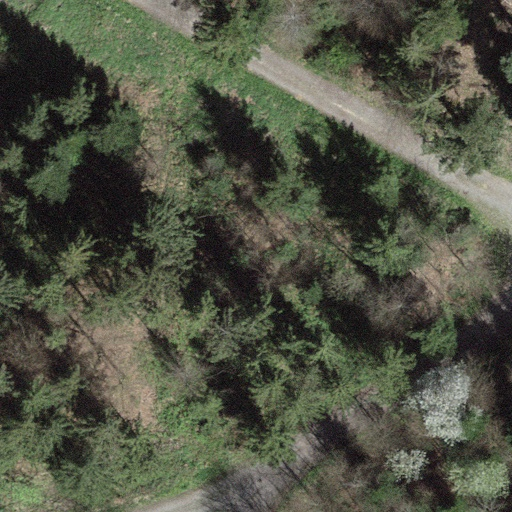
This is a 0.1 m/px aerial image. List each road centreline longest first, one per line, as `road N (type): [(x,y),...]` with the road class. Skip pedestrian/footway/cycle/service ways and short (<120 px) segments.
road 1 (track): [(511,213),(466,176),(154,0)]
road 2 (track): [(511,311),(210,489),(214,511)]
